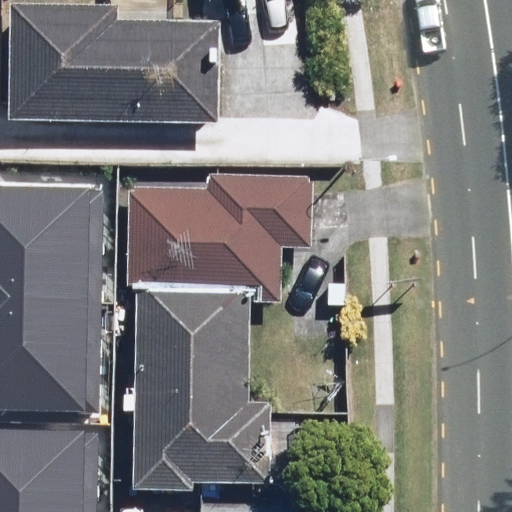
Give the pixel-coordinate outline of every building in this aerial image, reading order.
[(117,3),(12,4),(12,124),(217,123),(217,29),(117,29),(117,3)] [(121,290),(139,290),(134,491),(195,493),(195,487),(274,489),(276,401),(249,400),(251,305),(280,306),(281,249),(314,250),(316,179),(208,176),(207,189),(124,187),(121,290)] [(0,223),(0,348),(103,351),(105,226),(0,223)] [(0,348),(0,449),(90,452),(90,432),(101,433),(103,351),(0,348)] [(0,466),(0,511),(99,511),(101,453),(85,453),(85,469),(0,466)]
